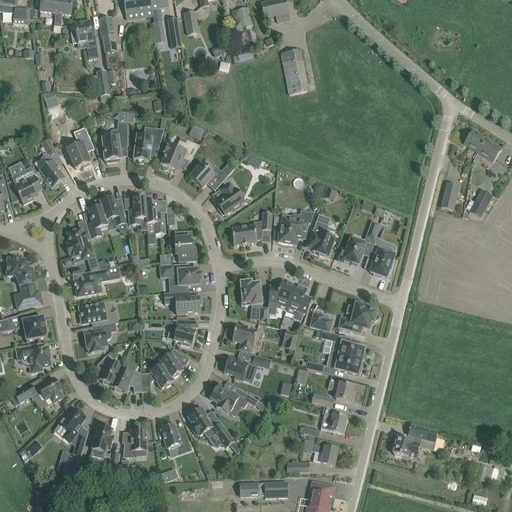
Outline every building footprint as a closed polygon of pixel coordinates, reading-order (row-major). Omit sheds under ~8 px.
[(31,27),(30,21),(29,10),(16,8),(17,0),(2,0),(1,14),(14,16),(13,25),(31,27)] [(61,29),(61,26),(62,16),(70,17),(72,1),(64,0),(41,0),(40,13),(55,15),(54,28),(61,29)] [(127,15),(152,11),(150,0),(123,0),(125,7),(126,15),(127,15)] [(168,9),(167,1),(166,0),(150,0),(152,11),(154,25),(162,24),(160,10),(168,9)] [(199,0),(202,8),(208,7),(206,2),(214,0),(199,0)] [(290,22),(288,14),(285,0),(281,0),(260,4),(264,19),(275,17),(277,24),(290,22)] [(245,27),(253,26),(249,10),(248,10),(242,11),(235,12),(239,28),(245,27)] [(188,37),(199,36),(195,13),(185,15),(188,37)] [(115,45),(111,19),(99,21),(103,47),(115,45)] [(172,51),(182,49),(178,21),(168,22),(172,51)] [(94,34),(91,35),(89,23),(74,25),(76,32),(70,33),(72,45),(78,44),(78,45),(85,44),(86,50),(88,62),(98,60),(96,44),(94,34)] [(217,58),(228,53),(225,46),(213,50),(217,58)] [(24,60),(34,60),(34,51),(24,52),(24,60)] [(301,52),(282,56),(290,97),(309,93),(301,52)] [(220,62),(218,72),(228,74),(230,64),(220,62)] [(96,75),(100,98),(110,97),(106,73),(96,75)] [(49,83),(42,84),(43,93),(50,92),(49,83)] [(59,97),(47,99),(49,110),(61,108),(59,97)] [(161,103),(154,104),(155,113),(162,112),(161,103)] [(119,149),(127,150),(128,124),(118,124),(117,132),(115,132),(111,133),(110,137),(110,140),(102,141),(102,143),(100,143),(101,150),(103,150),(105,163),(106,163),(107,165),(115,164),(115,162),(120,161),(119,149)] [(164,131),(153,130),(145,129),(144,138),(137,137),(136,138),(133,137),(134,149),(135,150),(133,161),(138,162),(137,163),(138,164),(138,165),(139,165),(139,166),(140,166),(141,166),(142,166),(143,166),(143,165),(144,165),(144,164),(145,164),(145,163),(149,164),(150,154),(151,155),(151,149),(158,150),(158,151),(161,141),(164,131)] [(205,139),(205,130),(193,129),(193,139),(205,139)] [(74,149),(67,152),(75,171),(82,168),(83,170),(89,168),(88,165),(89,165),(84,152),(93,148),(85,130),(74,135),(78,145),(74,147),(74,149)] [(478,154),(486,141),(472,132),(464,145),(478,154)] [(57,170),(58,169),(50,158),(57,155),(49,141),(42,145),(47,154),(43,157),(47,163),(44,165),(46,167),(39,172),(45,179),(44,180),(46,183),(45,185),(47,188),(50,188),(52,190),(53,189),(55,190),(59,187),(59,185),(65,180),(57,170)] [(486,141),(478,154),(493,164),(502,151),(486,141)] [(195,155),(200,147),(186,142),(185,145),(179,143),(176,149),(170,147),(169,149),(167,148),(164,155),(166,156),(161,167),(163,168),(163,170),(164,171),(165,172),(167,172),(168,170),(177,174),(183,160),(190,163),(195,155)] [(215,168),(210,173),(202,165),(195,173),(193,172),(190,176),(191,177),(189,179),(202,191),(214,177),(222,184),(234,171),(228,166),(221,173),(215,168)] [(42,191),(36,178),(30,168),(11,178),(16,188),(14,189),(23,207),(33,202),(33,200),(37,198),(35,194),(42,191)] [(0,209),(2,209),(4,209),(2,202),(9,201),(6,191),(3,179),(0,179),(0,209)] [(233,213),(241,208),(240,207),(244,204),(235,191),(234,191),(230,184),(227,186),(219,192),(224,198),(216,204),(219,209),(218,211),(222,217),(224,216),(225,217),(232,212),(233,213)] [(460,187),(447,184),(441,208),(454,211),(460,187)] [(326,191),(323,200),(329,202),(333,193),(326,191)] [(480,220),(493,198),(481,191),(474,203),(469,212),(468,213),(480,220)] [(146,221),(146,204),(146,201),(143,201),(143,199),(135,199),(136,201),(133,202),(134,212),(128,212),(129,228),(129,227),(141,226),(140,221),(146,221)] [(123,210),(117,212),(113,200),(100,204),(100,202),(99,202),(100,207),(106,223),(114,221),(115,225),(116,228),(126,225),(125,220),(123,210)] [(166,235),(165,225),(164,215),(158,215),(158,205),(155,205),(155,204),(146,204),(146,221),(147,226),(154,226),(155,236),(165,235),(166,235)] [(99,230),(108,227),(106,223),(100,207),(96,208),(97,210),(88,213),(92,225),(86,227),(88,234),(90,241),(102,238),(99,230)] [(376,209),(374,216),(382,219),(385,212),(376,209)] [(310,225),(314,215),(301,213),(301,217),(299,216),(296,216),(294,216),(293,217),(291,217),(290,218),(283,217),(281,231),(279,230),(278,239),(279,239),(278,243),(296,246),(297,239),(304,240),(307,225),(310,225)] [(271,233),(271,223),(272,216),(263,215),(262,223),(254,225),(254,227),(231,230),(232,239),(231,239),(232,245),(233,244),(234,248),(242,246),(242,247),(248,246),(256,244),(256,242),(262,242),(262,232),(271,233)] [(319,216),(307,249),(313,251),(318,253),(317,255),(319,255),(319,257),(325,259),(326,258),(328,258),(335,240),(324,236),(330,220),(319,216)] [(374,242),(375,240),(380,226),(372,224),(366,239),(374,242)] [(69,249),(67,249),(69,256),(71,255),(72,258),(81,256),(83,262),(87,261),(91,274),(100,272),(98,265),(96,258),(90,241),(88,234),(82,236),(80,231),(67,235),(70,245),(68,245),(69,249)] [(178,263),(187,263),(197,262),(196,255),(194,255),(193,248),(191,249),(190,239),(184,240),(184,233),(174,234),(175,240),(174,240),(175,250),(178,250),(178,263)] [(362,255),(367,242),(365,242),(359,240),(357,244),(351,241),(347,253),(343,251),(339,263),(350,267),(351,264),(358,266),(362,255)] [(380,280),(382,280),(382,278),(386,280),(389,271),(391,271),(393,262),(392,262),(394,257),(386,254),(389,245),(375,240),(374,242),(369,257),(368,259),(375,261),(371,271),(370,274),(374,275),(373,277),(375,278),(376,278),(377,279),(379,279),(380,280)] [(160,268),(170,267),(170,256),(160,257),(160,268)] [(20,260),(18,259),(16,259),(14,259),(12,260),(12,261),(7,261),(7,278),(15,279),(18,282),(18,285),(19,287),(19,288),(21,296),(16,297),(15,298),(15,299),(16,304),(18,311),(32,308),(38,307),(39,307),(41,306),(40,298),(40,297),(39,296),(39,295),(39,293),(39,292),(38,293),(36,293),(34,285),(35,284),(33,274),(25,265),(25,262),(20,261),(20,260)] [(100,272),(108,271),(105,263),(98,265),(100,272)] [(160,268),(159,268),(160,280),(174,279),(175,282),(178,282),(179,288),(200,287),(199,283),(201,283),(200,275),(199,275),(198,271),(179,273),(179,266),(170,267),(160,268)] [(119,280),(118,274),(117,269),(108,271),(100,272),(91,274),(83,275),(85,284),(84,285),(80,283),(80,282),(74,283),(75,287),(74,287),(74,289),(75,289),(77,296),(77,298),(87,297),(98,295),(101,294),(100,287),(99,283),(110,281),(119,280)] [(250,284),(249,283),(249,282),(248,281),(247,281),(246,281),(245,281),(244,281),(244,282),(243,282),(243,283),(242,284),(241,284),(242,298),(240,299),(241,308),(251,307),(251,308),(261,306),(259,285),(251,286),(251,284),(251,283),(250,284)] [(293,286),(294,285),(287,282),(286,284),(282,282),(280,289),(276,299),(269,299),(269,296),(268,299),(268,310),(267,316),(275,316),(276,309),(276,305),(287,309),(295,287),(293,286)] [(287,309),(285,317),(300,323),(309,300),(306,298),(306,299),(304,299),(307,291),(304,290),(305,289),(298,286),(297,288),(295,287),(287,309)] [(189,300),(189,294),(164,295),(164,306),(175,306),(176,309),(176,315),(176,316),(200,315),(200,307),(201,306),(201,302),(199,301),(199,300),(189,300)] [(93,330),(115,326),(118,326),(116,314),(110,315),(108,305),(79,310),(82,325),(92,324),(93,330)] [(341,322),(339,330),(360,336),(365,337),(365,336),(360,335),(362,330),(369,332),(371,324),(374,325),(374,323),(375,323),(377,323),(378,322),(378,321),(379,320),(378,318),(378,317),(377,316),(376,316),(376,314),(365,311),(366,309),(355,306),(351,322),(341,320),(341,322)] [(267,316),(268,310),(260,309),(259,324),(267,324),(267,316)] [(314,315),(310,328),(329,333),(331,323),(323,321),(324,317),(314,315)] [(43,320),(21,324),(20,317),(0,322),(0,334),(18,331),(18,330),(24,329),(27,342),(46,339),(46,337),(47,335),(46,330),(44,329),(43,320)] [(192,347),(194,338),(195,333),(188,331),(188,330),(188,322),(172,322),(169,334),(175,335),(173,342),(181,344),(180,346),(190,349),(190,346),(192,347)] [(135,333),(139,332),(138,323),(129,324),(129,328),(135,333)] [(111,335),(117,334),(115,326),(93,330),(94,336),(84,338),(85,343),(87,352),(89,352),(89,355),(102,353),(102,349),(107,348),(106,342),(108,342),(109,341),(111,339),(111,337),(111,335)] [(239,352),(250,355),(252,348),(253,348),(257,333),(236,327),(232,343),(241,345),(239,352)] [(285,332),(283,342),(287,343),(285,350),(294,352),(298,336),(285,332)] [(317,332),(315,340),(332,344),(329,356),(361,364),(361,361),(364,362),(366,354),(363,353),(364,351),(342,345),(337,344),(339,338),(317,332)] [(41,352),(40,347),(40,346),(16,350),(18,362),(21,362),(21,363),(22,364),(22,365),(23,366),(24,367),(25,367),(26,368),(27,368),(28,368),(29,368),(30,368),(31,375),(42,373),(41,369),(51,367),(48,350),(41,352)] [(171,380),(173,378),(174,379),(178,377),(178,375),(182,373),(179,367),(181,366),(185,368),(189,360),(173,352),(164,357),(166,359),(160,363),(171,380)] [(360,366),(361,364),(329,356),(326,369),(335,371),(358,377),(358,374),(361,375),(363,367),(360,366)] [(254,357),(252,366),(268,370),(271,361),(254,357)] [(120,371),(121,371),(121,369),(109,363),(111,360),(106,358),(97,367),(105,370),(100,381),(103,383),(102,385),(109,388),(110,386),(112,387),(113,387),(120,371)] [(229,359),(224,374),(234,378),(234,380),(242,383),(242,381),(251,384),(256,367),(252,366),(248,365),(248,366),(229,359)] [(173,383),(171,380),(160,363),(154,367),(156,370),(146,376),(146,375),(141,376),(142,394),(151,394),(150,384),(155,381),(161,391),(165,388),(167,389),(171,386),(171,385),(173,383)] [(307,363),(306,370),(322,374),(324,367),(307,363)] [(142,394),(141,376),(128,370),(126,373),(121,371),(120,371),(113,387),(112,387),(112,389),(115,390),(114,392),(121,395),(122,393),(125,395),(131,382),(133,383),(134,395),(142,394)] [(327,379),(324,390),(338,393),(336,401),(350,404),(354,389),(348,387),(348,384),(327,379)] [(45,402),(49,400),(53,405),(63,399),(60,393),(61,393),(54,381),(34,392),(31,387),(14,397),(19,405),(35,395),(36,397),(40,395),(45,402)] [(211,399),(210,401),(218,406),(216,409),(227,416),(229,413),(230,413),(233,408),(238,411),(240,409),(243,411),(247,405),(254,409),(258,403),(238,390),(234,396),(219,386),(215,393),(213,392),(209,398),(211,399)] [(332,409),(333,401),(313,396),(311,404),(332,409)] [(80,416),(81,415),(76,410),(74,412),(73,411),(66,421),(64,420),(54,433),(55,434),(59,427),(67,433),(63,440),(70,445),(70,444),(76,448),(73,456),(80,459),(88,433),(87,433),(85,441),(79,439),(78,439),(76,437),(82,429),(80,427),(86,420),(80,416)] [(206,418),(202,411),(196,414),(195,413),(189,417),(190,418),(188,419),(193,427),(192,428),(192,429),(191,430),(196,437),(197,436),(198,437),(199,437),(204,434),(207,439),(210,439),(215,436),(225,450),(229,447),(234,443),(219,423),(211,428),(205,419),(206,418)] [(346,420),(336,417),(333,417),(324,415),(321,430),(324,430),(324,431),(342,436),(346,420)] [(175,427),(173,427),(172,426),(166,428),(167,430),(160,432),(167,450),(179,446),(181,451),(190,449),(183,429),(176,432),(175,427)] [(411,442),(397,438),(395,446),(393,446),(392,452),(393,453),(393,455),(395,455),(394,457),(401,459),(401,457),(407,459),(408,458),(416,460),(420,446),(420,445),(421,441),(435,445),(438,433),(410,426),(407,437),(412,439),(411,442)] [(109,429),(108,428),(107,427),(106,427),(105,427),(104,427),(103,428),(102,428),(99,427),(97,435),(94,435),(90,446),(93,447),(92,451),(93,451),(91,456),(103,459),(110,460),(111,455),(105,455),(107,451),(109,452),(114,438),(111,437),(113,432),(109,431),(109,430),(109,429)] [(304,429),(303,436),(319,439),(320,433),(304,429)] [(146,433),(144,433),(144,431),(137,431),(137,433),(131,433),(131,444),(124,445),(123,459),(136,459),(136,458),(136,453),(146,452),(146,442),(148,442),(147,435),(146,435),(146,433)] [(31,460),(42,449),(36,442),(24,453),(31,460)] [(313,447),(314,444),(305,442),(302,454),(311,456),(312,453),(314,454),(323,456),(321,465),(325,466),(334,468),(338,451),(328,449),(324,449),(313,447)] [(118,472),(119,456),(111,455),(109,471),(118,472)] [(79,461),(68,457),(65,469),(76,472),(79,461)] [(88,465),(80,463),(78,470),(86,472),(88,465)] [(468,484),(472,464),(466,463),(462,483),(468,484)] [(287,465),(287,474),(308,474),(308,467),(298,467),(298,464),(287,465)] [(481,482),(489,483),(492,468),(484,466),(481,482)] [(328,511),(329,507),(326,507),(328,497),(331,498),(333,489),(311,484),(309,493),(314,494),(312,500),(308,499),(305,511),(328,511)] [(258,486),(239,486),(240,499),(258,499),(258,498),(265,497),(265,485),(258,486)] [(287,485),(265,485),(265,497),(265,500),(288,499),(287,485)]
